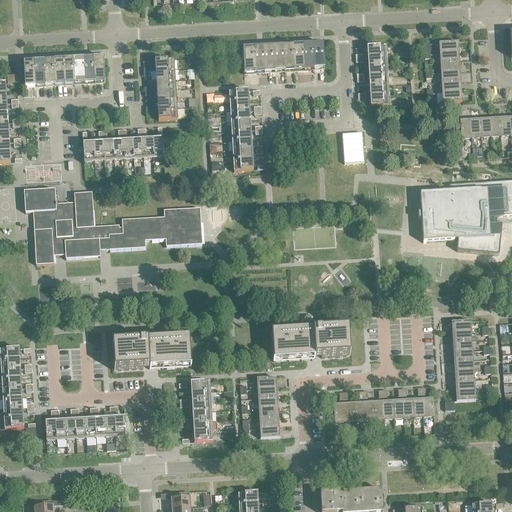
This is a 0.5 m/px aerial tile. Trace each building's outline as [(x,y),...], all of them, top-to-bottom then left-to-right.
[(439,55),(439,56),(459,54),(458,54),(457,45),(458,45),(458,44),(438,45),(438,46),(439,46),(440,55),(439,55)] [(322,48),(312,49),(313,71),(323,70),(323,71),(324,71),(322,48)] [(302,49),(292,50),(294,72),(304,72),(302,49)] [(312,49),(302,49),(304,72),(313,71),(312,49)] [(367,60),(386,59),(385,59),(385,49),(386,49),(385,49),(366,50),(367,50),(368,60),(367,60)] [(292,50),(282,51),(284,73),(294,72),(292,50)] [(273,51),(263,52),(264,74),(274,73),(273,51)] [(282,51),(273,51),(274,73),(284,73),(282,51)] [(254,75),(253,52),(242,53),(244,76),(245,76),(245,75),(254,75)] [(263,52),(253,52),(254,75),(264,74),(263,52)] [(439,65),(440,65),(459,64),(458,55),(459,55),(459,54),(439,56),(440,56),(440,65),(439,65)] [(367,70),(387,69),(387,68),(386,68),(385,59),(386,59),(367,60),(368,60),(368,70),(367,70)] [(155,73),(174,72),(174,71),(173,71),(172,62),(173,62),(173,61),(154,63),(155,63),(156,73),(155,73)] [(93,62),(83,63),(84,85),(94,84),(93,62)] [(103,62),(93,62),(94,84),(104,84),(103,62)] [(83,63),(73,64),(74,86),(84,85),(83,63)] [(63,64),(53,65),(54,87),(64,86),(63,64)] [(73,64),(63,64),(64,86),(74,86),(73,64)] [(440,75),(460,74),(459,74),(459,64),(460,64),(459,64),(440,65),(440,66),(441,75),(440,75)] [(43,65),(33,66),(35,88),(45,87),(43,65)] [(53,65),(43,65),(45,87),(54,87),(53,65)] [(35,88),(33,66),(23,67),(24,89),(25,89),(35,88)] [(368,79),(368,80),(387,79),(387,78),(386,78),(386,69),(387,69),(367,70),(368,70),(369,79),(368,79)] [(155,82),(155,83),(175,82),(175,81),(174,81),(173,72),(174,72),(155,73),(156,73),(156,82),(155,82)] [(441,85),(461,84),(461,83),(460,83),(459,74),(460,74),(440,75),(441,75),(442,85),(441,85)] [(10,86),(17,85),(16,76),(7,77),(7,86),(10,86)] [(369,89),(388,88),(387,88),(386,79),(387,79),(368,80),(369,80),(370,89),(369,89)] [(156,92),(156,93),(175,91),(174,91),(174,82),(175,82),(155,83),(156,83),(157,92),(156,92)] [(441,94),(441,95),(462,93),(461,93),(460,84),(461,84),(441,85),(442,85),(442,94),(441,94)] [(369,99),(389,98),(388,98),(387,89),(388,89),(388,88),(369,89),(369,90),(370,90),(370,99),(369,99)] [(157,102),(176,101),(175,101),(174,92),(175,92),(175,91),(156,93),(157,93),(157,102)] [(229,104),(248,103),(247,103),(247,94),(248,94),(248,93),(228,94),(228,95),(229,95),(230,104),(229,104)] [(462,93),(441,95),(442,95),(443,104),(442,104),(442,105),(462,104),(462,103),(461,103),(461,94),(462,94),(462,93)] [(389,98),(369,99),(369,100),(370,100),(371,109),(370,109),(389,108),(388,108),(388,98),(389,98)] [(157,112),(176,111),(175,111),(175,101),(176,101),(157,102),(157,103),(158,103),(158,112),(157,112)] [(230,114),(249,113),(248,113),(247,104),(248,104),(248,103),(229,104),(229,105),(230,105),(231,114),(230,114)] [(176,111),(157,112),(158,112),(159,122),(158,122),(177,121),(176,121),(175,111),(176,111)] [(230,124),(250,123),(249,123),(248,113),(249,113),(230,114),(230,115),(231,114),(231,124),(230,124)] [(499,120),(499,121),(500,140),(500,139),(510,138),(510,139),(509,120),(508,120),(508,121),(499,121),(499,120)] [(480,122),(479,122),(481,141),(481,140),(490,139),(490,140),(489,121),(489,122),(480,123),(480,122)] [(489,121),(490,140),(491,140),(491,139),(500,139),(500,140),(499,121),(490,122),(489,121)] [(471,142),(470,122),(469,122),(469,123),(460,124),(460,123),(459,123),(461,142),(461,141),(470,141),(470,142),(471,142)] [(470,122),(471,142),(471,141),(480,140),(480,141),(481,141),(479,122),(479,123),(470,123),(470,122)] [(231,133),(231,134),(250,133),(250,132),(249,132),(249,123),(250,123),(230,124),(231,124),(232,133),(231,133)] [(0,135),(8,135),(7,135),(7,126),(8,126),(0,126),(0,135)] [(231,143),(231,144),(251,142),(250,142),(249,133),(250,133),(231,134),(232,134),(232,143),(231,143)] [(0,145),(9,145),(8,145),(7,136),(8,136),(8,135),(0,135),(0,145)] [(152,142),(153,161),(153,160),(162,160),(162,161),(163,160),(162,141),(161,141),(161,142),(152,143),(152,142)] [(132,143),(133,162),(134,162),(134,161),(143,161),(143,162),(142,142),(142,143),(132,144),(132,143)] [(142,142),(143,162),(143,161),(152,160),(153,161),(152,142),(151,142),(151,143),(142,143),(142,142)] [(232,153),(251,152),(250,152),(250,143),(251,143),(251,142),(231,144),(232,144),(233,153),(232,153)] [(123,144),(122,144),(124,163),(124,162),(133,161),(133,162),(132,143),(132,144),(123,145),(123,144)] [(103,145),(104,164),(104,163),(113,163),(113,164),(114,164),(113,144),(112,144),(112,145),(103,146),(103,145)] [(113,144),(114,164),(114,163),(123,162),(123,163),(124,163),(122,144),(122,145),(113,145),(113,144)] [(0,155),(9,155),(8,155),(8,146),(9,145),(0,145),(0,155)] [(93,146),(94,165),(94,164),(104,163),(104,164),(103,145),(102,145),(102,146),(93,146)] [(94,165),(93,146),(83,147),(83,146),(84,165),(84,164),(94,164),(94,165)] [(233,163),(252,162),(251,162),(250,153),(251,152),(232,153),(232,154),(233,154),(234,163),(233,163)] [(9,155),(0,155),(0,165),(10,165),(9,165),(8,155),(9,155)] [(252,162),(233,163),(234,163),(234,173),(233,173),(253,172),(252,172),(251,162),(252,162)] [(218,164),(210,165),(211,172),(218,172),(218,164)] [(303,174),(305,204),(347,201),(345,171),(303,174)] [(421,214),(417,215),(418,221),(421,221),(423,244),(454,242),(457,242),(456,252),(456,253),(457,253),(458,254),(497,257),(498,257),(498,256),(500,239),(501,228),(501,227),(501,226),(500,226),(491,225),(489,225),(488,219),(508,218),(511,217),(511,183),(449,187),(449,193),(419,195),(421,214)] [(24,193),(23,193),(25,215),(32,214),(34,214),(35,220),(34,220),(35,220),(35,224),(35,225),(35,232),(34,233),(35,233),(36,249),(35,250),(36,250),(37,266),(36,267),(54,266),(53,265),(53,257),(65,257),(65,261),(66,261),(66,260),(82,259),(82,260),(83,260),(83,259),(99,258),(99,259),(100,259),(99,252),(109,252),(145,250),(144,242),(165,241),(166,248),(202,246),(200,224),(198,224),(198,218),(200,218),(199,210),(192,211),(188,211),(185,211),(163,212),(164,220),(121,222),(122,229),(118,230),(118,227),(101,228),(95,229),(94,229),(93,212),(94,212),(93,212),(92,195),(93,195),(74,196),(74,197),(74,196),(75,205),(70,205),(55,206),(54,192),(54,193),(24,195),(24,193)] [(451,334),(451,335),(471,333),(470,333),(469,324),(470,324),(470,323),(451,324),(451,325),(452,325),(452,334),(451,334)] [(313,331),(271,334),(271,336),(271,338),(273,363),(274,363),(314,361),(314,360),(315,360),(321,359),(346,358),(349,358),(348,330),(344,330),(313,332),(313,331)] [(452,344),(471,343),(470,343),(470,334),(471,334),(471,333),(451,335),(452,335),(453,344),(452,344)] [(116,344),(112,345),(114,372),(117,372),(142,371),(148,370),(149,370),(149,371),(190,368),(191,368),(189,343),(189,341),(189,339),(147,341),(147,342),(116,344)] [(453,354),(472,353),(471,353),(470,344),(471,344),(471,343),(452,344),(452,345),(453,345),(454,354),(453,354)] [(0,362),(19,361),(18,361),(18,352),(19,352),(19,351),(0,352),(0,353),(1,362),(0,362)] [(453,364),(473,363),(472,363),(471,353),(472,353),(453,354),(453,355),(454,354),(454,364),(453,364)] [(0,372),(20,371),(19,371),(18,362),(19,362),(19,361),(0,362),(1,363),(1,372),(0,372)] [(454,373),(454,374),(473,373),(473,372),(472,372),(472,363),(473,363),(453,364),(454,364),(455,373),(454,373)] [(1,382),(20,381),(19,381),(19,372),(20,371),(0,372),(0,373),(1,373),(2,382),(1,382)] [(454,383),(454,384),(474,382),(473,382),(472,373),(473,373),(454,374),(455,374),(455,383),(454,383)] [(257,391),(257,392),(276,390),(275,390),(275,380),(256,381),(256,382),(257,382),(258,391),(257,391)] [(2,392),(21,391),(21,390),(20,390),(19,381),(20,381),(1,382),(2,382),(3,391),(2,392)] [(455,393),(474,392),(473,392),(473,383),(474,383),(474,382),(454,384),(455,384),(456,393),(455,393)] [(191,395),(210,394),(209,394),(208,385),(209,384),(190,385),(190,386),(191,386),(191,395)] [(257,401),(277,400),(276,400),(275,391),(276,391),(276,390),(257,392),(258,392),(258,401),(257,401)] [(2,401),(2,402),(21,400),(20,391),(21,391),(2,392),(3,392),(3,401),(2,401)] [(474,392),(455,393),(455,394),(456,394),(457,403),(456,403),(456,404),(475,403),(475,402),(474,402),(473,393),(474,392)] [(191,405),(210,404),(209,404),(209,395),(210,395),(210,394),(191,395),(191,396),(192,396),(192,405),(191,405)] [(3,411),(22,410),(21,410),(21,401),(22,401),(21,400),(2,402),(3,402),(4,411),(3,411)] [(258,411),(277,410),(277,409),(276,409),(276,400),(277,400),(257,401),(258,401),(259,410),(258,411)] [(412,402),(413,421),(413,420),(422,420),(422,421),(423,421),(422,401),(421,401),(421,402),(412,403),(412,402)] [(422,401),(423,421),(423,420),(432,419),(432,420),(433,420),(432,401),(431,401),(431,402),(422,402),(422,401)] [(402,403),(403,422),(404,422),(403,421),(413,420),(413,421),(412,402),(411,402),(412,403),(402,404),(402,403)] [(383,404),(382,404),(384,423),(384,422),(393,422),(393,423),(392,403),(392,404),(383,405),(383,404)] [(393,403),(392,403),(393,423),(394,423),(394,422),(403,421),(403,422),(402,403),(402,404),(393,404),(393,403)] [(192,415),(211,414),(211,413),(210,414),(209,404),(210,404),(191,405),(191,406),(192,405),(193,415),(192,415)] [(363,405),(364,424),(364,423),(373,423),(374,424),(373,404),(372,404),(372,405),(363,406),(363,405)] [(373,404),(374,424),(374,423),(383,422),(383,423),(384,423),(382,404),(382,405),(373,405),(373,404)] [(444,405),(445,413),(454,413),(454,404),(444,405)] [(353,406),(354,425),(355,425),(355,424),(364,423),(364,424),(363,405),(363,406),(353,407),(353,406)] [(345,426),(343,406),(343,407),(334,408),(334,407),(333,407),(334,426),(335,426),(335,425),(344,425),(344,426),(345,426)] [(344,406),(343,406),(345,426),(345,425),(354,424),(354,425),(353,406),(353,407),(344,407),(344,406)] [(3,421),(23,420),(22,420),(21,411),(22,411),(22,410),(3,411),(3,412),(4,412),(4,421),(3,421)] [(259,420),(259,421),(278,419),(277,419),(276,410),(277,410),(258,411),(259,411),(259,420)] [(192,424),(192,425),(212,424),(212,423),(211,423),(210,414),(211,414),(192,415),(193,415),(193,424),(192,424)] [(259,430),(278,429),(277,429),(277,420),(278,420),(278,419),(259,421),(260,421),(260,430),(259,430)] [(23,420),(3,421),(3,422),(4,421),(5,431),(4,431),(4,432),(23,430),(22,430),(22,420),(23,420)] [(104,421),(105,440),(106,440),(106,439),(115,439),(115,440),(114,420),(114,421),(104,422),(104,421)] [(114,420),(115,440),(115,439),(125,438),(125,439),(124,420),(124,421),(114,421),(114,420)] [(95,422),(94,422),(95,441),(96,441),(96,440),(105,439),(105,440),(104,421),(104,422),(95,423),(95,422)] [(75,423),(76,442),(76,441),(85,440),(85,441),(86,441),(85,422),(84,422),(84,423),(75,424),(75,423)] [(85,422),(86,441),(86,440),(95,440),(95,441),(94,422),(94,423),(85,423),(85,422)] [(56,424),(55,424),(56,443),(57,443),(57,442),(66,442),(66,443),(65,423),(65,424),(56,425),(56,424)] [(65,423),(66,443),(66,442),(76,441),(76,442),(75,423),(74,423),(74,424),(65,424),(65,423)] [(56,443),(55,424),(55,425),(46,426),(46,425),(45,425),(46,444),(47,444),(47,443),(56,442),(56,443)] [(193,434),(193,435),(212,433),(211,433),(211,424),(212,424),(192,425),(193,425),(194,434),(193,434)] [(278,429),(259,430),(259,431),(260,431),(261,440),(260,440),(260,441),(279,440),(279,439),(278,439),(277,430),(278,430),(278,429)] [(35,430),(28,430),(25,430),(26,439),(35,438),(35,430)] [(212,433),(193,435),(194,435),(194,444),(194,445),(213,444),(213,443),(212,443),(211,434),(212,434),(212,433)] [(171,510),(171,511),(190,509),(189,509),(189,500),(190,500),(189,499),(188,494),(171,495),(171,500),(170,500),(170,501),(171,501),(172,510),(171,510)] [(321,495),(321,496),(322,511),(381,511),(381,494),(341,497),(340,494),(321,495)] [(238,506),(238,507),(257,505),(256,505),(256,496),(257,496),(257,495),(237,496),(237,497),(238,497),(239,506),(238,506)] [(51,511),(52,508),(53,508),(53,507),(52,508),(51,503),(34,504),(34,509),(33,509),(34,509),(34,511),(51,511)]
